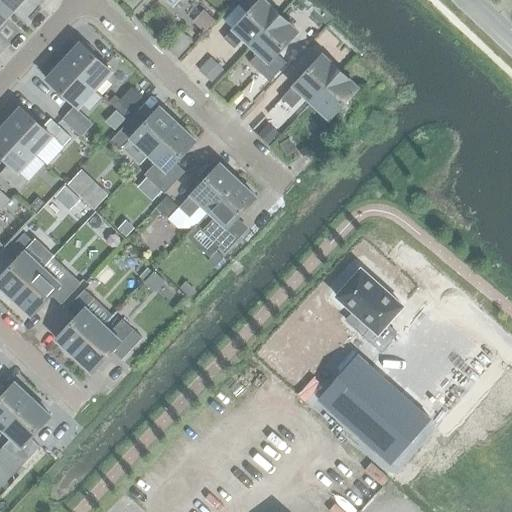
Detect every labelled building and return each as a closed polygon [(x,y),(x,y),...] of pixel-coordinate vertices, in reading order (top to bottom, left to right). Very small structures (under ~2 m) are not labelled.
[(0,0),(0,6),(10,16),(25,0),(0,0)] [(243,41),(251,48),(280,16),(262,0),(261,0),(223,40),(234,50),(243,41)] [(0,6),(0,27),(10,16),(0,6)] [(193,22),(205,33),(218,18),(206,8),(193,22)] [(280,16),(251,48),(258,55),(249,64),(251,66),(259,74),(298,33),(280,16)] [(80,44),(63,63),(95,91),(108,77),(121,89),(131,78),(109,57),(102,64),(91,54),(94,51),(84,42),(81,45),(80,44)] [(277,55),(259,74),(268,83),(286,64),(277,55)] [(303,97),(311,104),(340,73),(322,56),(281,100),(292,109),(303,97)] [(199,72),(212,83),(223,70),(211,59),(199,72)] [(95,91),(63,63),(47,81),(78,110),(95,91)] [(340,73),(311,104),(329,121),(358,90),(340,73)] [(115,97),(109,103),(124,117),(143,98),(132,88),(120,101),(115,97)] [(20,109),(3,127),(35,156),(46,166),(63,148),(61,147),(69,138),(51,120),(43,129),(20,109)] [(131,140),(148,157),(177,125),(159,109),(139,130),(130,121),(109,143),(119,152),(131,140)] [(70,111),(62,121),(81,138),(89,128),(70,111)] [(177,125),(148,157),(156,163),(144,176),(164,195),(184,173),(175,164),(195,142),(177,125)] [(35,156),(3,127),(0,130),(0,157),(8,165),(0,174),(0,175),(19,193),(28,182),(19,173),(35,156)] [(265,128),(258,136),(268,145),(275,137),(265,128)] [(280,146),(287,157),(296,151),(289,140),(280,146)] [(193,231),(209,214),(238,182),(220,165),(168,221),(179,231),(193,231)] [(81,171),(68,186),(78,196),(92,181),(81,171)] [(216,220),(205,233),(218,246),(225,252),(246,230),(236,221),(256,199),(238,182),(209,214),(216,220)] [(0,212),(10,202),(0,192),(0,212)] [(166,218),(177,206),(167,197),(156,209),(166,218)] [(38,198),(30,207),(36,213),(44,204),(38,198)] [(126,221),(117,231),(125,238),(134,229),(126,221)] [(15,262),(0,278),(0,288),(13,301),(43,270),(54,258),(35,240),(33,243),(24,234),(6,253),(15,262)] [(217,252),(208,262),(215,268),(223,258),(217,252)] [(43,270),(13,301),(32,318),(52,296),(61,305),(80,285),(70,276),(60,286),(43,270)] [(360,270),(337,298),(372,327),(365,336),(383,352),(398,333),(388,324),(403,306),(360,270)] [(74,357),(103,326),(85,310),(94,300),(84,291),(66,310),(76,319),(55,340),(74,357)] [(103,326),(74,357),(92,374),(112,353),(122,361),(142,340),(133,331),(122,321),(110,333),(103,326)] [(358,356),(318,401),(390,465),(430,420),(358,356)] [(0,429),(3,432),(33,401),(14,384),(0,399),(0,429)] [(51,418),(33,401),(3,432),(11,439),(2,449),(22,468),(40,449),(30,440),(51,418)]
